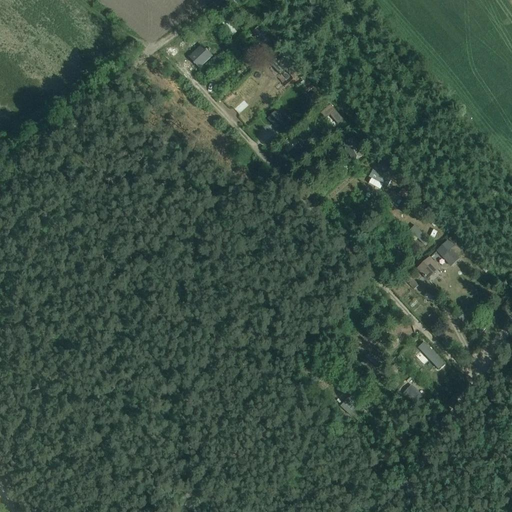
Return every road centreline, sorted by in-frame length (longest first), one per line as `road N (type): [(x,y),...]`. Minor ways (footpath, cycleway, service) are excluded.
road 1 (track): [(0,171),(215,0)]
road 2 (residential): [(315,212),(474,383)]
road 3 (track): [(390,511),(511,327)]
